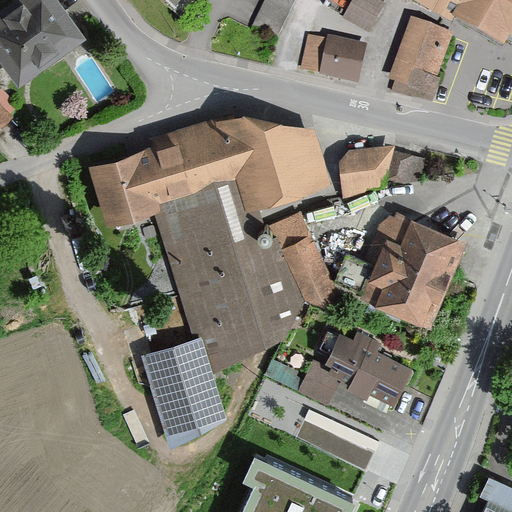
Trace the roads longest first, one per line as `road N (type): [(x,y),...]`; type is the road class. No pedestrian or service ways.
road 1 (residential): [(511,151),(291,96),(192,82)]
road 2 (secondary): [(419,511),(511,269)]
road 3 (residential): [(0,176),(161,111),(192,82)]
road 4 (residential): [(192,82),(142,54),(102,0)]
